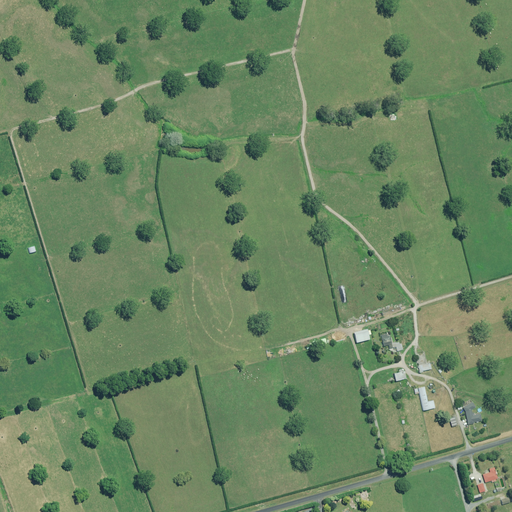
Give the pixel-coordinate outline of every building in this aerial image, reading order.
[(370,340),(367,329),(354,333),(356,343),(370,340)] [(386,337),(386,335),(381,336),(383,346),(388,345),(389,349),(396,347),(397,351),(403,350),(402,344),(400,344),(399,342),(393,343),(393,341),(391,341),(390,336),(386,337)] [(431,369),(430,364),(418,366),(419,373),(422,372),(421,371),(431,369)] [(407,379),(405,371),(394,374),(396,381),(407,379)] [(415,394),(420,393),(424,411),(435,408),(433,401),(428,402),(425,387),(419,388),(414,389),(415,394)] [(472,401),(463,407),(465,411),(468,424),(474,423),(474,422),(482,420),(480,413),(473,415),(471,409),(476,406),(472,401)] [(490,472),(482,474),(485,482),(491,480),(492,482),(496,481),(495,479),(498,478),(494,467),(489,469),(490,472)]
